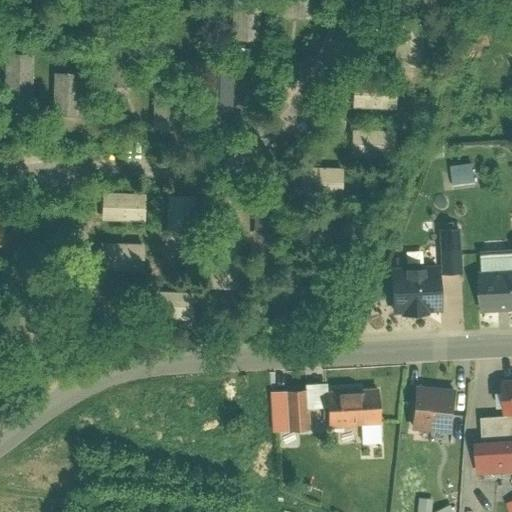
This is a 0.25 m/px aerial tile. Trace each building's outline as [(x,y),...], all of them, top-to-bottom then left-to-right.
[(231,0),(230,39),(261,39),(262,0),(231,0)] [(281,0),(282,19),(312,19),(312,0),(281,0)] [(423,60),(424,24),(397,24),(396,60),(423,60)] [(103,88),(130,89),(130,50),(103,50),(103,88)] [(32,98),(32,55),(3,55),(3,98),(32,98)] [(203,112),(232,112),(233,70),(204,69),(203,112)] [(83,74),(53,73),(51,116),(81,117),(83,74)] [(395,112),(396,84),(352,82),(352,111),(395,112)] [(183,87),(152,87),(152,136),(183,136),(183,87)] [(395,158),(394,131),(354,133),(355,160),(395,158)] [(474,160),(450,164),(454,184),(477,180),(474,160)] [(345,196),(345,168),(296,169),(296,197),(345,196)] [(146,194),(105,194),(105,216),(146,216),(146,194)] [(193,233),(193,194),(166,194),(166,233),(193,233)] [(281,235),(283,196),(253,194),(252,233),(281,235)] [(9,204),(0,204),(0,247),(9,248),(9,204)] [(141,244),(104,243),(103,270),(141,270),(141,244)] [(236,248),(209,246),(206,282),(233,284),(236,248)] [(438,310),(435,265),(391,268),(394,314),(438,310)] [(511,265),(476,269),(481,311),(511,307),(511,265)] [(44,287),(14,286),(13,328),(43,328),(44,287)] [(193,292),(153,291),(151,317),(192,318),(193,292)] [(511,377),(503,378),(506,416),(511,415),(511,377)] [(375,379),(320,384),(324,427),(379,422),(375,379)] [(459,385),(409,381),(405,429),(454,434),(459,385)] [(312,388),(274,390),(276,432),(314,430),(312,388)] [(511,436),(481,437),(480,473),(511,473),(511,436)] [(420,511),(435,511),(436,498),(421,497),(420,511)]
